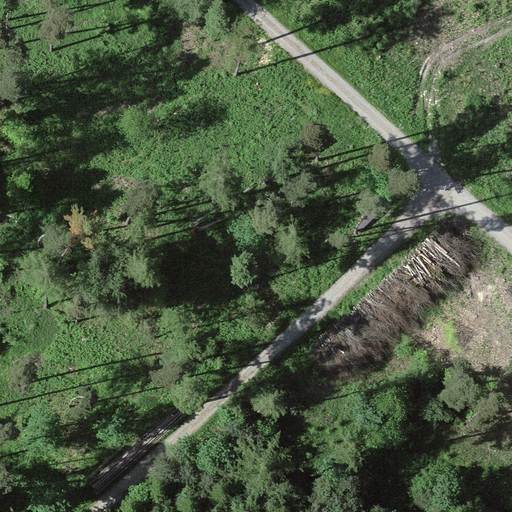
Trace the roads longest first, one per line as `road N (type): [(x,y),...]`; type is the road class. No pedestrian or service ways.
road 1 (track): [(98,511),(450,186),(511,242)]
road 2 (track): [(450,186),(241,0)]
